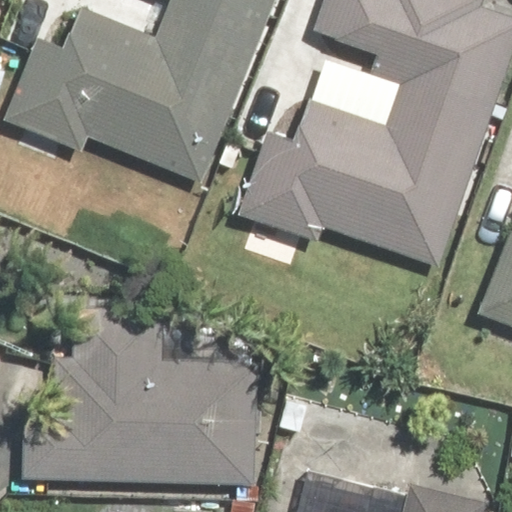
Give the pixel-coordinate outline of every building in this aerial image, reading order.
[(175,0),(158,47),(69,14),(55,50),(32,41),(0,127),(72,154),(76,144),(200,191),(271,0),(175,0)] [(430,273),(511,39),(511,23),(469,9),(471,2),(464,0),(310,0),(294,48),(401,85),(383,136),(302,107),(290,142),(262,132),(230,224),(312,253),(318,234),(430,273)] [(511,235),(501,232),(468,323),(511,338),(511,235)] [(16,361),(12,483),(246,490),(250,372),(152,369),(153,315),(69,312),(67,362),(16,361)] [(483,511),(484,509),(403,489),(396,511),(483,511)]
